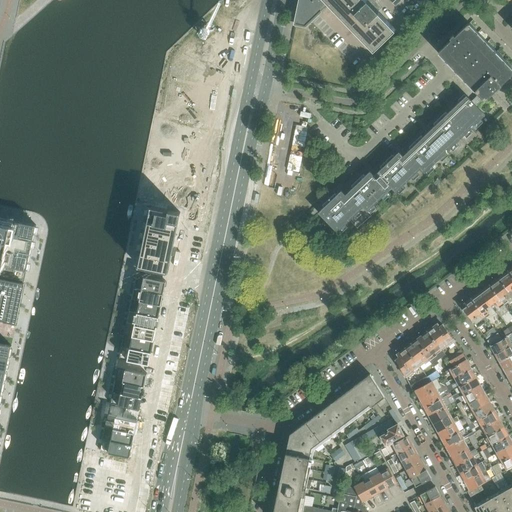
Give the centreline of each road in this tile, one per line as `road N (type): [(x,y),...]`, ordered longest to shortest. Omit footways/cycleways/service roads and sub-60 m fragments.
road 1 (residential): [(128,511),(192,196)]
road 2 (secondary): [(188,411),(247,126)]
road 3 (residential): [(265,86),(356,102),(465,0)]
road 4 (residential): [(442,477),(375,352)]
road 5 (residential): [(442,302),(511,410)]
road 6 (residential): [(375,352),(279,429)]
